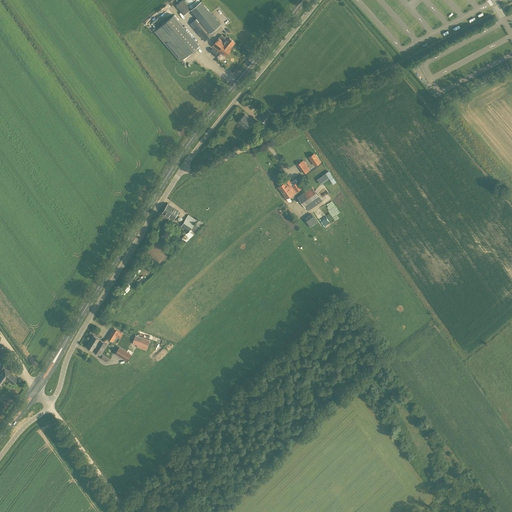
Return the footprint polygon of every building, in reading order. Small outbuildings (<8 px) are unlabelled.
[(191,26),(200,37),(201,36),(205,40),(213,34),(211,32),(220,24),(201,1),(200,1),(198,0),(184,0),(183,0),(181,0),(176,4),(184,15),(190,10),(197,17),(189,24),(191,26)] [(154,31),(180,61),(199,45),(173,15),(154,31)] [(221,34),(219,38),(226,43),(226,44),(228,46),(226,47),(230,50),(231,48),(230,48),(235,42),(226,35),(224,37),(221,34)] [(226,43),(219,38),(213,46),(226,56),(230,50),(226,47),(228,46),(226,44),(226,43)] [(218,52),(212,48),(209,51),(215,56),(218,52)] [(267,108),(258,117),(267,124),(275,115),(267,108)] [(238,122),(247,129),(254,122),(245,114),(238,122)] [(320,162),(314,154),(309,157),(316,166),(320,162)] [(297,164),(304,174),(310,170),(303,160),(297,164)] [(329,171),(316,178),(319,184),(329,179),(332,184),(335,182),(329,171)] [(278,187),(282,192),(289,187),(288,185),(291,183),(288,179),(278,187)] [(289,187),(282,192),(286,198),(302,187),(298,181),(289,188),(289,187)] [(321,199),(329,193),(325,188),(317,193),(312,186),(297,197),(305,208),(306,210),(309,208),(309,209),(322,200),(321,199)] [(179,210),(168,204),(162,213),(170,218),(168,220),(172,222),(179,210)] [(189,231),(190,230),(196,233),(200,227),(194,223),(197,219),(188,214),(181,226),(189,231)] [(304,218),(308,223),(314,219),(311,214),(304,218)] [(168,232),(172,234),(171,235),(174,237),(175,235),(175,236),(178,231),(171,227),(168,232)] [(106,338),(113,342),(120,331),(113,327),(106,338)] [(85,346),(92,350),(95,345),(97,346),(100,341),(101,342),(102,341),(92,335),(85,346)] [(137,345),(137,347),(146,351),(150,340),(135,335),(132,343),(137,345)] [(95,345),(92,350),(100,355),(107,344),(102,341),(101,342),(100,341),(97,346),(95,345)] [(131,354),(119,347),(115,354),(127,361),(131,354)] [(4,368),(1,372),(4,375),(3,377),(4,377),(4,378),(6,380),(8,382),(8,381),(12,384),(14,384),(14,383),(14,382),(17,378),(4,368)]
